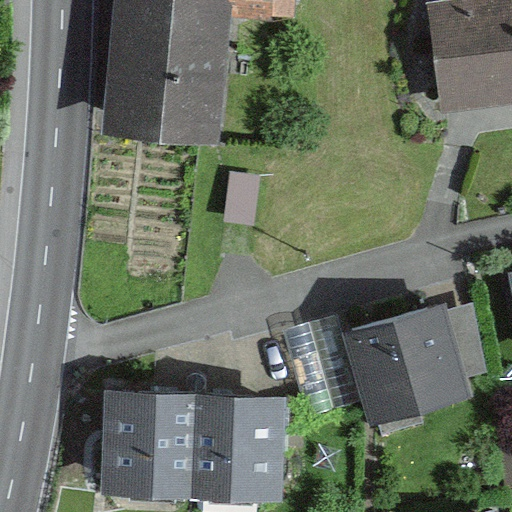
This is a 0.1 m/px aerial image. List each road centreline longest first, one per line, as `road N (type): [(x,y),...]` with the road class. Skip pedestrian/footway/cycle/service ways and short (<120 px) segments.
road 1 (unknown): [(14,350),(511,218)]
road 2 (tertiary): [(0,434),(32,248),(46,0)]
